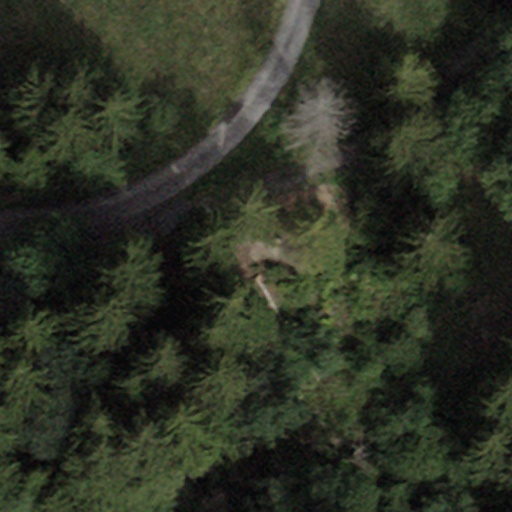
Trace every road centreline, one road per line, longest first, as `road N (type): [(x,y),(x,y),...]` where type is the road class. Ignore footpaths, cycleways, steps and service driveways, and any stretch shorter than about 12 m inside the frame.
road 1 (track): [(510,0),(394,128),(292,169),(124,203)]
road 2 (unclassified): [(304,0),(279,59),(216,149),(124,203),(0,230)]
